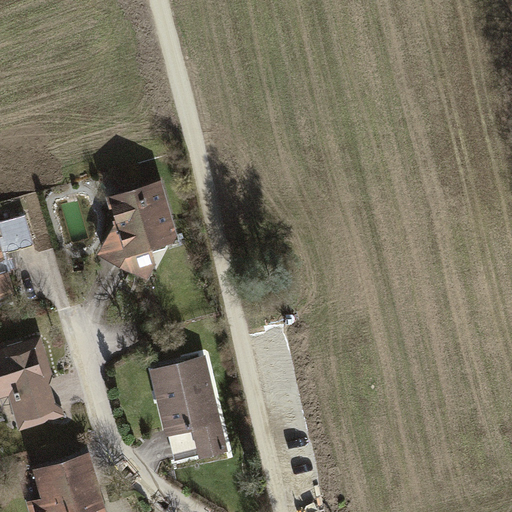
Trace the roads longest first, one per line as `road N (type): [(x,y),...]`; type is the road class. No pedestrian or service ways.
road 1 (track): [(283,511),(158,0)]
road 2 (residential): [(187,511),(123,455),(104,421),(84,342)]
